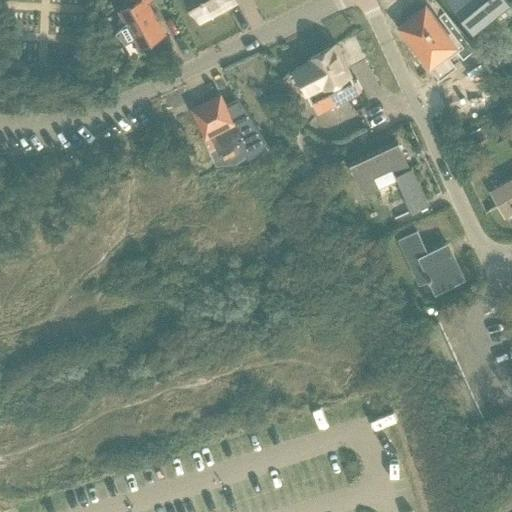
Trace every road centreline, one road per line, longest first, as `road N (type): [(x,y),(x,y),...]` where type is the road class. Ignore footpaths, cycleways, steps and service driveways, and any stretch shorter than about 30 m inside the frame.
road 1 (residential): [(0,123),(96,115),(337,0)]
road 2 (residential): [(493,266),(368,0)]
